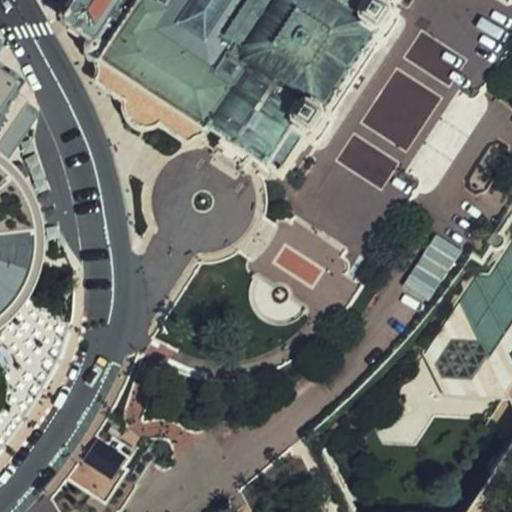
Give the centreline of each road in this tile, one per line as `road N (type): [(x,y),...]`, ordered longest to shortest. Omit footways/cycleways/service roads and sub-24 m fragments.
road 1 (residential): [(0,505),(88,389),(111,306),(91,165),(29,31)]
road 2 (primary): [(511,297),(391,432),(303,511)]
